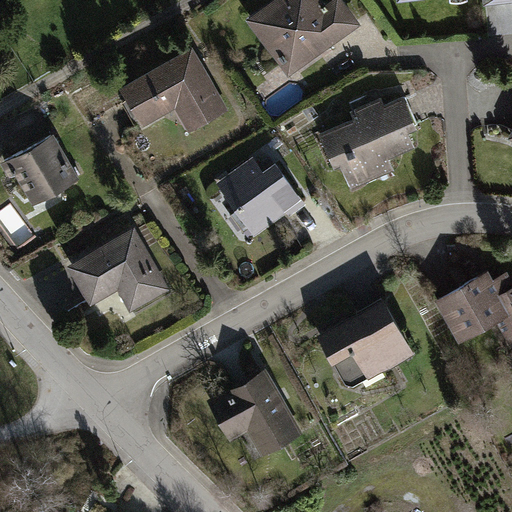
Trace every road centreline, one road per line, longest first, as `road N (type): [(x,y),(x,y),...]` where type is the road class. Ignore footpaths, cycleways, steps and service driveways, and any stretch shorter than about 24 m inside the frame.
road 1 (residential): [(98,404),(402,226),(466,216),(511,222)]
road 2 (track): [(0,110),(193,0)]
road 3 (residential): [(98,404),(204,511)]
road 4 (residential): [(0,298),(98,404)]
